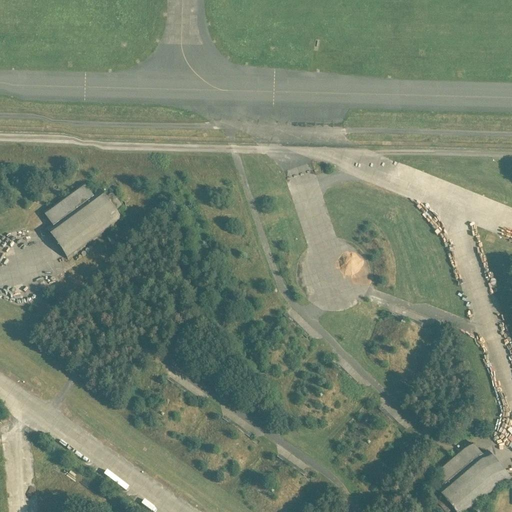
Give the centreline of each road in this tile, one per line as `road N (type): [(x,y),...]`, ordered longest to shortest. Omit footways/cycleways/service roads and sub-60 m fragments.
road 1 (residential): [(0,144),(290,150)]
road 2 (residential): [(168,511),(0,394)]
road 3 (residential): [(511,391),(456,229),(461,204)]
